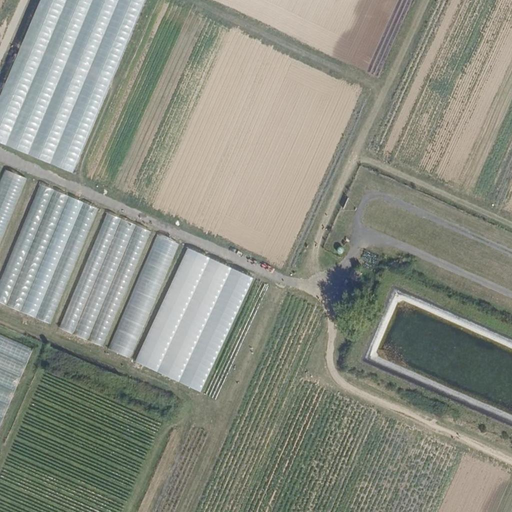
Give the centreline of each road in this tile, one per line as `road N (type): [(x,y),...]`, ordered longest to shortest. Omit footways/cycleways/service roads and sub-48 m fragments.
road 1 (track): [(0,153),(332,298),(338,378),(511,461)]
road 2 (track): [(300,285),(428,0)]
road 3 (track): [(511,255),(372,195),(355,219),(356,246),(320,293)]
road 4 (track): [(286,280),(183,511)]
road 5 (track): [(357,228),(511,295)]
road 6 (track): [(359,152),(511,219)]
